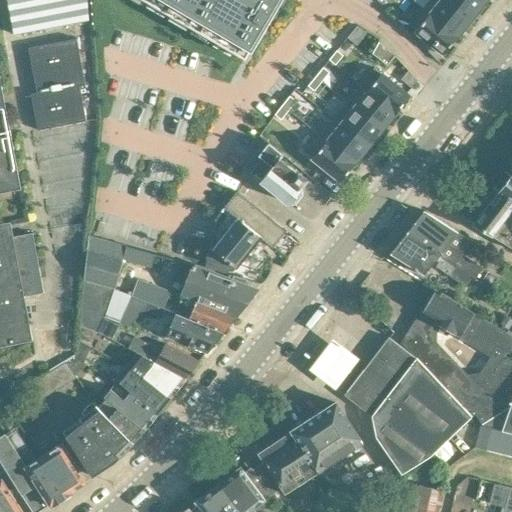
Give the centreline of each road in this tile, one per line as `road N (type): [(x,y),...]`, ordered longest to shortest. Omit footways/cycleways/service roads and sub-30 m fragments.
road 1 (tertiary): [(117,511),(202,422),(458,104)]
road 2 (residential): [(458,104),(379,25),(336,0)]
